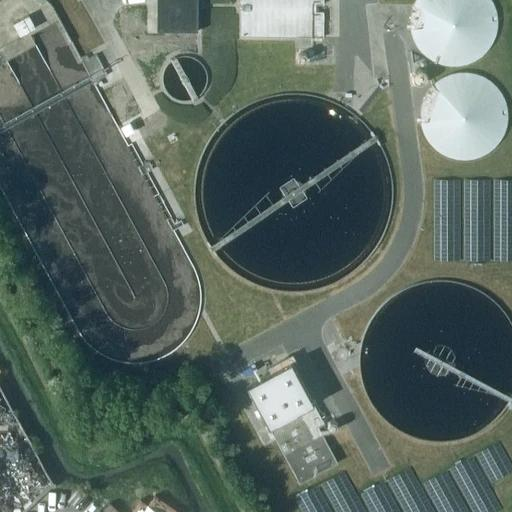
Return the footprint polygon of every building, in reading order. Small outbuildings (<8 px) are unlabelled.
[(197,0),(158,0),(158,30),(198,31),(198,10),(194,10),(194,2),(198,2),(197,0)] [(242,0),(243,37),(325,36),(324,0),(242,0)] [(417,0),(416,2),(414,5),(413,9),(411,14),(411,18),(411,23),(411,27),(412,32),(413,37),(414,40),(416,44),(419,48),(422,52),(426,56),(431,59),(439,64),(445,65),(452,66),(459,66),(465,65),(470,64),(475,61),(479,59),(482,57),(486,53),(490,48),(493,44),(495,41),(496,36),(498,31),(498,26),(499,22),(498,17),(497,12),(496,8),(494,3),(492,0),(417,0)] [(15,19),(22,31),(37,23),(30,11),(15,19)] [(469,72),(462,72),(460,72),(453,73),(450,75),(447,76),(444,77),(439,80),(435,83),(432,87),(429,91),(426,95),(424,99),(422,103),(421,108),(421,113),(420,120),(421,125),(423,130),(425,135),(427,140),(431,145),(435,148),(439,152),(442,154),(447,156),(451,158),(456,159),(461,160),(468,160),(475,159),(481,157),(485,155),(489,153),(493,150),(498,146),(500,143),(504,137),(506,132),(508,128),(509,123),(509,119),(509,116),(509,113),(509,110),(508,106),(507,102),(505,97),(502,91),(499,88),(496,85),(492,81),(487,78),(483,76),(480,75),(476,73),(473,73),(469,72)] [(272,372),(247,386),(301,482),(336,462),(314,422),(322,418),(288,356),(269,367),(272,372)]
